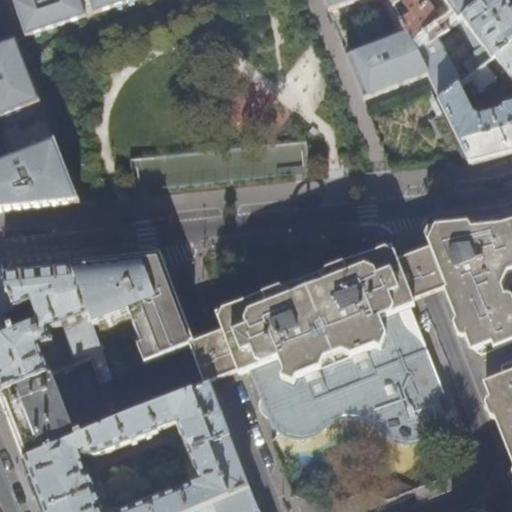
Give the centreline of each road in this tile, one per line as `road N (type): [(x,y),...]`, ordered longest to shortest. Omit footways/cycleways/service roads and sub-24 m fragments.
road 1 (residential): [(173,231),(279,511)]
road 2 (residential): [(503,479),(396,207)]
road 3 (residential): [(173,231),(396,207)]
road 4 (residential): [(0,249),(173,231)]
